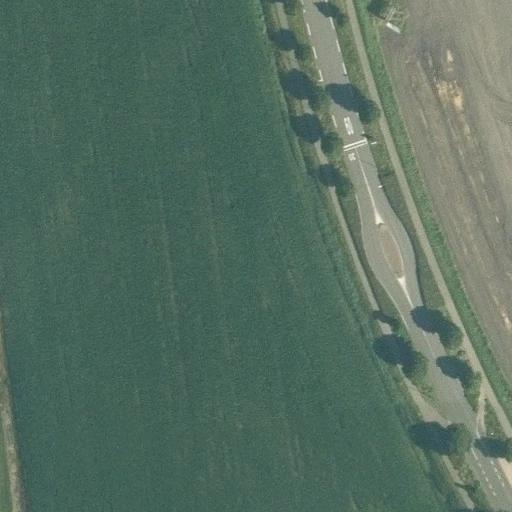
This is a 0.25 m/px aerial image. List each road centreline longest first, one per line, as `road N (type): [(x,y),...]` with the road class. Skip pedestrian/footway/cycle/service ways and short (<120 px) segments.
road 1 (secondary): [(502,499),(416,317)]
road 2 (secondary): [(365,184),(315,0)]
road 3 (secondary): [(365,184),(376,260),(416,317)]
road 4 (secondary): [(416,317),(401,236),(365,184)]
